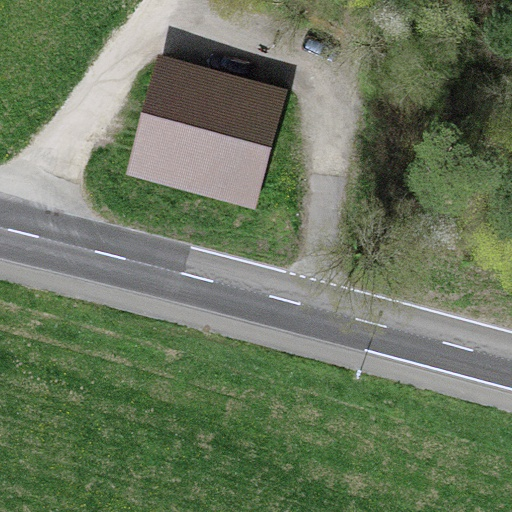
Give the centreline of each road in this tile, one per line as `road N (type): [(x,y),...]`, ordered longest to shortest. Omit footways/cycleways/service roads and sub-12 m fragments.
road 1 (secondary): [(511,357),(0,229)]
road 2 (track): [(10,231),(161,0)]
